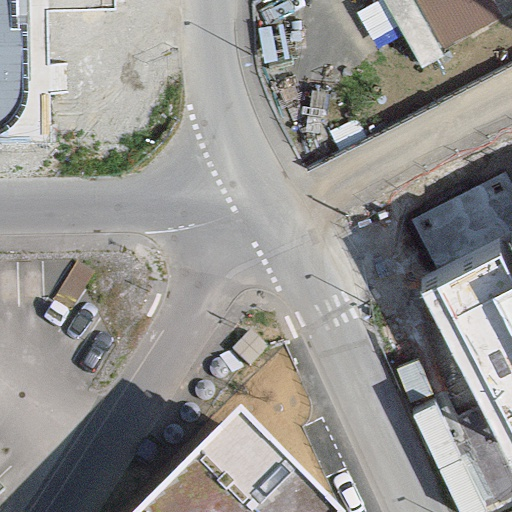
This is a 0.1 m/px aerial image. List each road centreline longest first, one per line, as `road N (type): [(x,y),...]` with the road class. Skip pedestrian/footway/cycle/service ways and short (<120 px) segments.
road 1 (residential): [(265,193),(54,511)]
road 2 (residential): [(265,193),(413,511)]
road 3 (unclassified): [(0,208),(265,193)]
road 4 (unclassified): [(211,0),(217,67),(265,193)]
